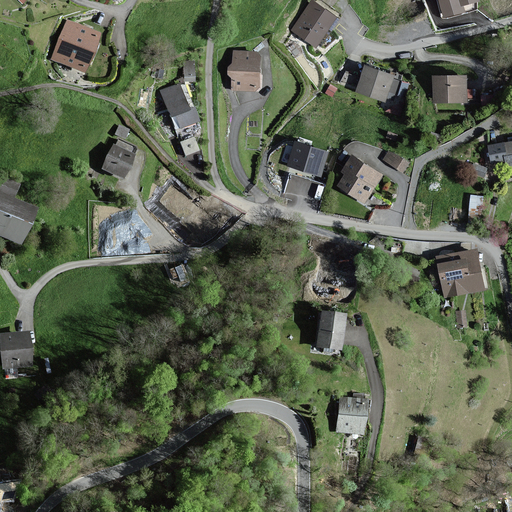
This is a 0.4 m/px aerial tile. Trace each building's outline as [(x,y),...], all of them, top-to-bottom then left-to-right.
[(463,10),(461,4),(460,0),(440,0),(445,15),(463,10)] [(334,17),(312,2),(292,31),(314,46),(334,17)] [(97,33),(64,20),(49,60),(82,73),(97,33)] [(258,89),(259,52),(233,52),(232,89),(258,89)] [(195,75),(195,60),(185,60),(185,75),(195,75)] [(392,78),(362,69),(355,92),(384,101),(385,98),(392,100),(398,83),(391,81),(392,78)] [(465,77),(433,79),(434,103),(466,102),(465,77)] [(175,84),(157,92),(174,131),(198,120),(181,82),(175,84)] [(181,139),(185,154),(201,149),(196,134),(181,139)] [(511,177),(511,140),(488,145),(495,181),(511,177)] [(327,153),(296,142),(289,165),(320,175),(327,153)] [(130,155),(109,146),(99,170),(120,179),(130,155)] [(383,160),(405,169),(409,158),(386,150),(383,160)] [(382,175),(350,155),(339,173),(344,177),(338,187),(365,204),(382,175)] [(17,186),(1,179),(0,182),(0,236),(17,244),(33,210),(11,199),(17,186)] [(474,251),(464,252),(460,253),(436,257),(443,298),(481,291),(474,251)] [(346,315),(323,312),(319,345),(341,348),(346,315)] [(25,336),(0,337),(0,358),(1,367),(27,365),(25,336)] [(362,401),(333,399),(330,433),(359,435),(362,401)] [(14,501),(20,480),(0,482),(0,511),(3,502),(14,501)]
